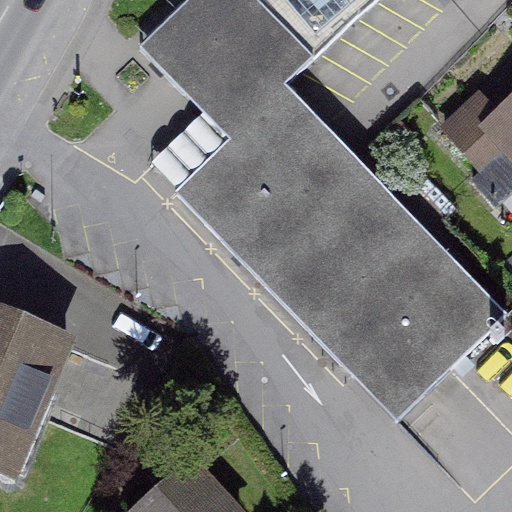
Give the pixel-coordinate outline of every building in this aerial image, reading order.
[(386,200),(353,166),(281,91),(308,64),(246,0),(210,0),(166,42),(156,53),(246,145),(181,208),(348,381),(456,276),(511,333),(511,300),(438,225),(452,212),(414,173),(386,200)] [(246,0),(308,64),(353,21),(377,0),(444,0),(445,1),(446,0),(246,0)] [(511,162),(511,106),(495,122),(477,103),(442,135),(463,158),(488,136),(511,162)] [(0,474),(7,478),(62,348),(0,322),(0,474)] [(502,421),(511,412),(511,343),(505,337),(461,378),(502,421)] [(224,511),(185,468),(136,511),(224,511)]
